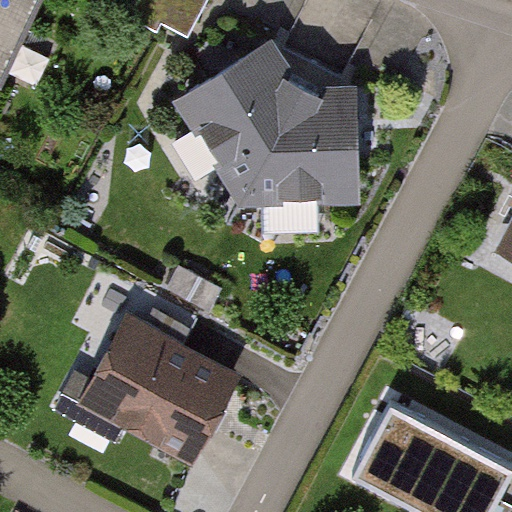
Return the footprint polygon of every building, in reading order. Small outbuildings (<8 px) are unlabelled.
[(0,0),(0,81),(37,0),(0,0)] [(128,0),(122,13),(151,29),(157,18),(182,32),(199,0),(128,0)] [(264,29),(157,94),(225,206),(357,202),(353,75),(264,29)] [(511,181),(480,241),(511,258),(511,181)] [(118,309),(69,399),(184,462),(234,373),(118,309)] [(487,511),(511,463),(373,397),(335,476),(411,511),(410,511),(487,511)]
